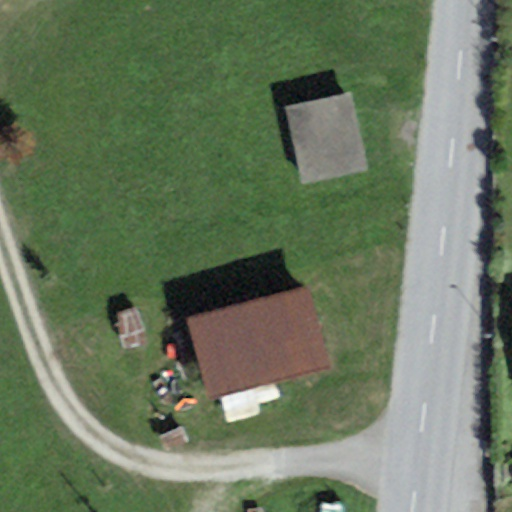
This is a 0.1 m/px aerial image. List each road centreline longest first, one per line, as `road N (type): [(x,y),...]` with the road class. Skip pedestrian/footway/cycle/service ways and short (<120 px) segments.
road 1 (track): [(0,243),(34,352),(107,454),(188,476),(417,461)]
road 2 (tertiary): [(411,511),(462,0)]
